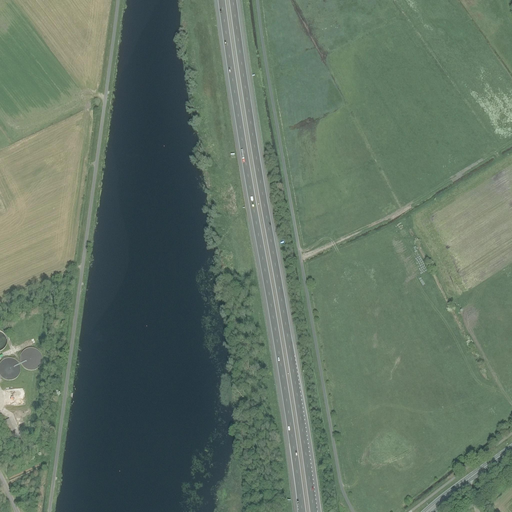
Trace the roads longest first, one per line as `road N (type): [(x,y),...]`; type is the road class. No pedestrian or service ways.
road 1 (unclassified): [(257,0),(341,486),(353,511)]
road 2 (motorway): [(220,0),(302,511)]
road 3 (motorway): [(313,511),(234,0)]
road 4 (unclassified): [(47,511),(117,0)]
